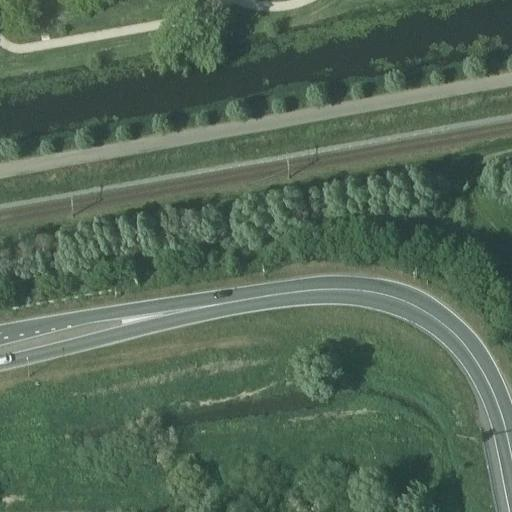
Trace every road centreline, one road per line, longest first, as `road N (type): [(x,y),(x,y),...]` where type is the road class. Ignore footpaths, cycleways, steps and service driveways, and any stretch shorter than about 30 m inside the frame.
road 1 (unclassified): [(0,169),(511,77)]
road 2 (trunk): [(511,462),(480,366),(422,307),(382,293),(324,288),(220,305)]
road 3 (trunk): [(0,363),(220,305)]
road 4 (trunk): [(220,305),(145,309),(0,336)]
